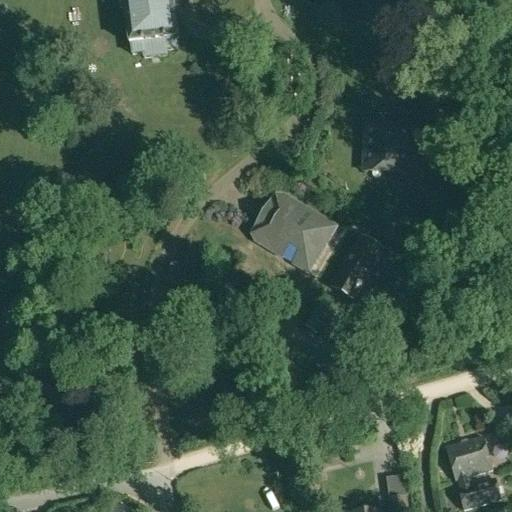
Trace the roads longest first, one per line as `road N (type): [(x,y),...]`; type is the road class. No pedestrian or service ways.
road 1 (track): [(156,475),(511,366)]
road 2 (residential): [(160,511),(156,475),(0,507)]
